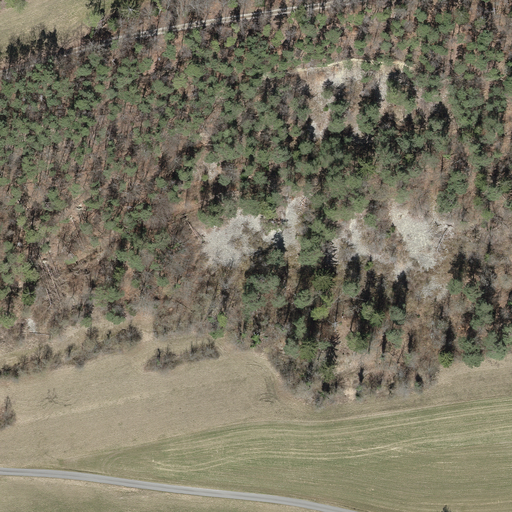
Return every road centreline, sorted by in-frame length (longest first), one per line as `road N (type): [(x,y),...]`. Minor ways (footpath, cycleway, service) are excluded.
road 1 (track): [(511,113),(128,231),(0,299)]
road 2 (track): [(358,0),(114,37),(0,74)]
road 3 (unclassified): [(0,470),(341,511)]
road 4 (track): [(511,273),(313,391)]
